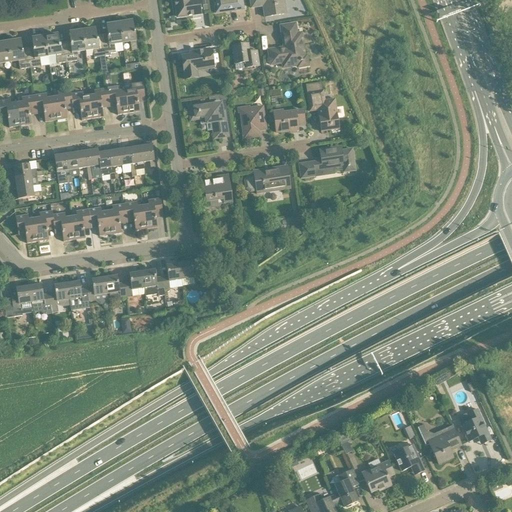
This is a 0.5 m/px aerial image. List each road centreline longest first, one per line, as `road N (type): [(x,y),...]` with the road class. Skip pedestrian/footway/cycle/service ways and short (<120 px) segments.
road 1 (trunk): [(511,238),(265,365),(15,511)]
road 2 (trunk): [(61,511),(337,354),(511,267)]
road 3 (trunk): [(388,276),(0,502)]
road 4 (trunk): [(89,511),(484,309)]
road 5 (residential): [(0,241),(28,267),(177,244),(185,224),(176,164)]
road 6 (trunk): [(476,88),(482,154),(472,197),(444,235),(388,276)]
road 7 (residential): [(0,148),(171,121)]
road 8 (residential): [(0,26),(152,3)]
road 9 (residential): [(176,164),(304,145)]
road 10 (trunk): [(497,211),(487,227),(388,276)]
road 11 (secondary): [(511,118),(461,0)]
